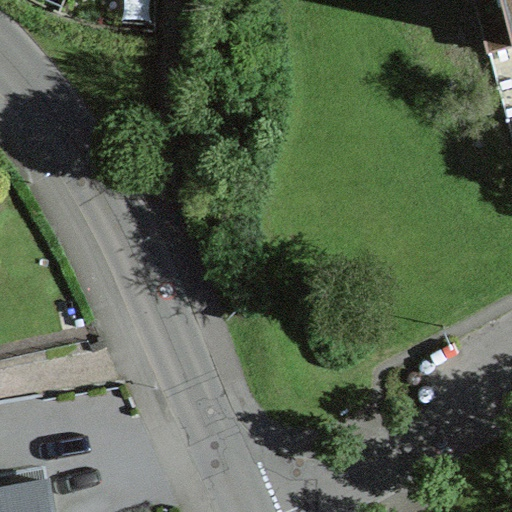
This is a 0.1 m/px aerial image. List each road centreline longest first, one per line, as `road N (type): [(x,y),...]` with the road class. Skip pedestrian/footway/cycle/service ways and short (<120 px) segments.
road 1 (residential): [(0,48),(84,161),(139,255),(246,511)]
road 2 (residential): [(257,511),(511,387)]
